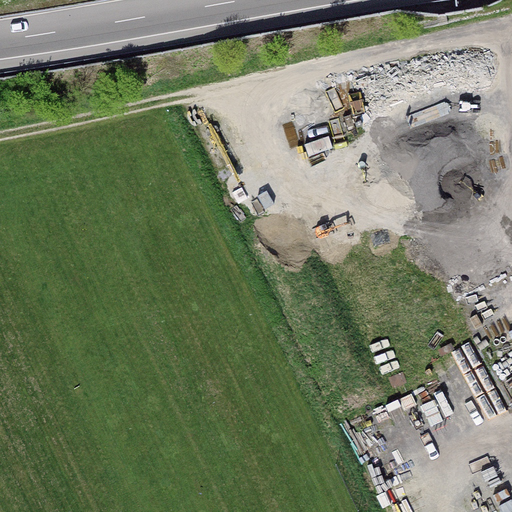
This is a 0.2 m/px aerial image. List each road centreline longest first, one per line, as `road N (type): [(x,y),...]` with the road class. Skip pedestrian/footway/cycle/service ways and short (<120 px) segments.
road 1 (track): [(0,135),(511,24)]
road 2 (motorway): [(0,40),(240,0)]
